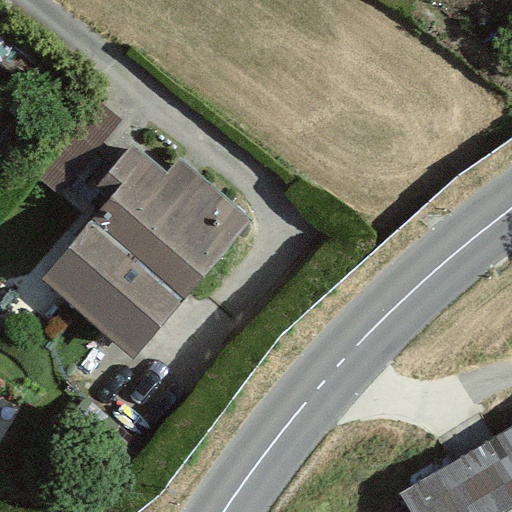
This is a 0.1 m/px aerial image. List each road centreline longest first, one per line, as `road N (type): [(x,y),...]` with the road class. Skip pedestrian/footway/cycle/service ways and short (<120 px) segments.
road 1 (residential): [(26,0),(267,185),(282,221),(282,253),(154,404)]
road 2 (secondary): [(233,511),(395,296),(511,211)]
